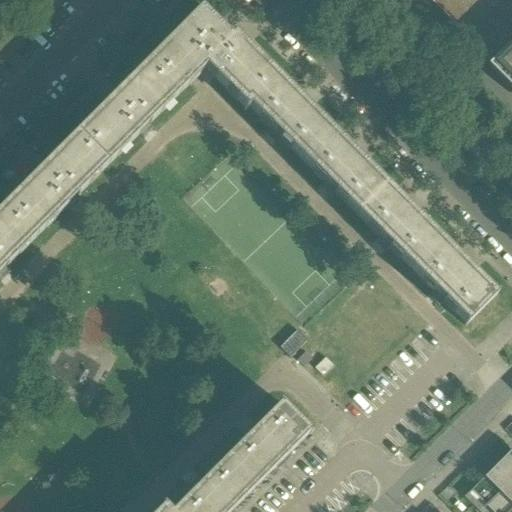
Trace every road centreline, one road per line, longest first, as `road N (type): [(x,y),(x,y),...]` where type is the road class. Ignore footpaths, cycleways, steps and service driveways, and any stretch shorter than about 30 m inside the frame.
road 1 (residential): [(269,0),(511,240)]
road 2 (residential): [(0,118),(119,0)]
road 3 (residential): [(511,379),(394,496)]
road 4 (residential): [(299,511),(354,456),(394,496)]
